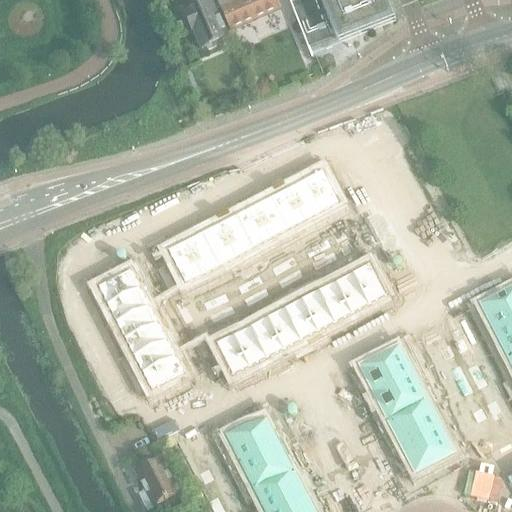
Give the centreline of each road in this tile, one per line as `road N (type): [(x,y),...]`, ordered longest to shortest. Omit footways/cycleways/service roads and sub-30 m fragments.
road 1 (tertiary): [(0,228),(431,60)]
road 2 (residential): [(299,371),(511,261)]
road 3 (residential): [(299,371),(371,511)]
road 4 (residential): [(175,432),(299,371)]
